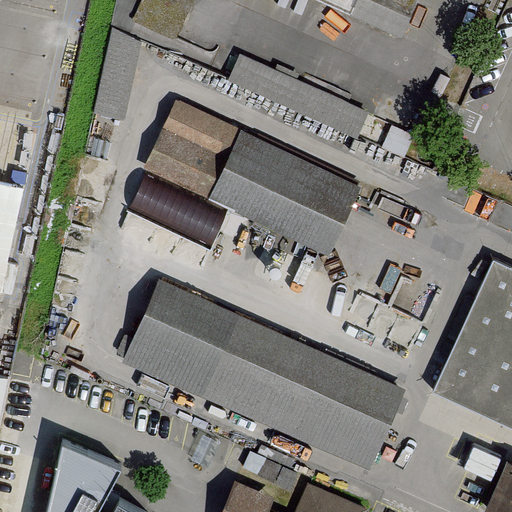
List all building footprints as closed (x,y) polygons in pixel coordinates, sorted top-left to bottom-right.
[(116,0),(111,26),(160,48),(167,34),(175,37),(191,0),(327,0),(401,33),(415,0),(116,0)] [(275,68),(241,52),(229,77),(356,135),(368,111),(295,77),(297,73),(277,64),(275,68)] [(357,185),(178,101),(126,211),(211,251),(232,206),(327,250),(357,185)] [(0,285),(23,187),(0,182),(0,285)] [(433,388),(511,424),(511,265),(494,257),(433,388)] [(400,389),(160,282),(127,357),(366,464),(400,389)] [(0,424),(11,372),(0,369),(0,424)] [(118,465),(62,440),(45,511),(142,511),(144,510),(117,497),(109,511),(102,511),(96,509),(118,465)] [(493,482),(502,460),(474,449),(465,470),(493,482)] [(274,479),(280,465),(265,458),(259,472),(274,479)] [(511,511),(511,463),(509,462),(489,508),(497,511),(511,511)] [(297,473),(282,467),(276,480),(291,487),(297,473)] [(363,511),(366,507),(306,481),(292,511),(277,511),(265,507),(262,511),(363,511)]
